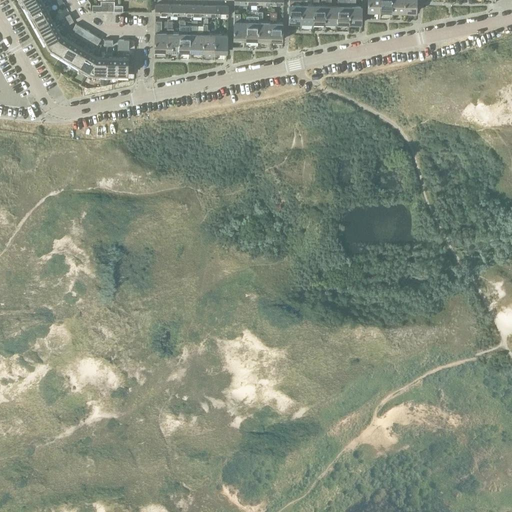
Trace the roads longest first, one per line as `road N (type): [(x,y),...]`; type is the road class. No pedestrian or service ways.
road 1 (residential): [(143,97),(511,18)]
road 2 (residential): [(143,97),(57,113),(0,20)]
road 3 (residential): [(143,97),(144,31),(102,31),(70,0)]
